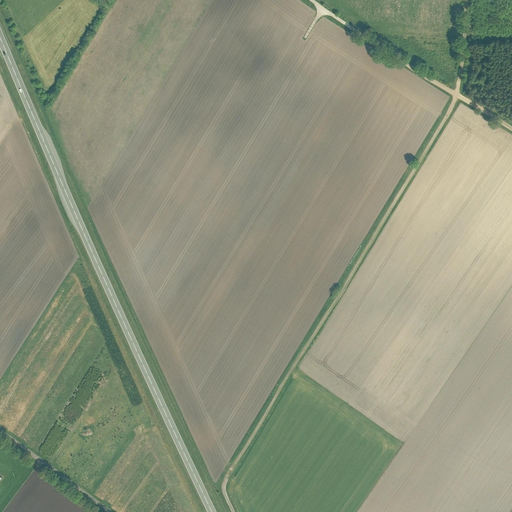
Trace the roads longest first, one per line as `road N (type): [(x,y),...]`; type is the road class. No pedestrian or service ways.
road 1 (trunk): [(211,511),(0,35)]
road 2 (track): [(233,511),(225,479),(457,95)]
road 3 (track): [(457,95),(311,0)]
road 4 (unclassified): [(110,511),(0,429)]
